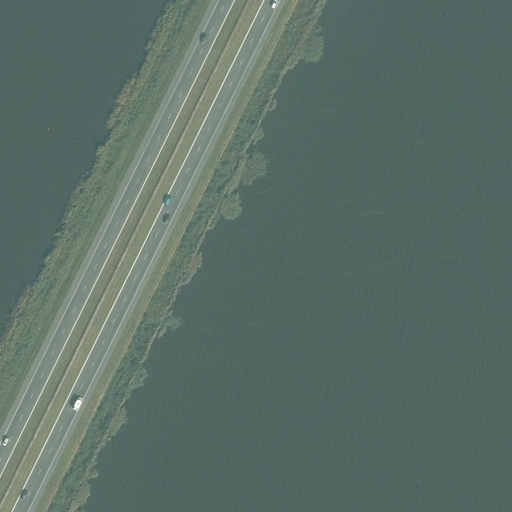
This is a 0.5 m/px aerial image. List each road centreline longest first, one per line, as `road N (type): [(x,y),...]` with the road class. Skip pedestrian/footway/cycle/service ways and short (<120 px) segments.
road 1 (motorway): [(20,511),(271,0)]
road 2 (motorway): [(226,0),(0,461)]
